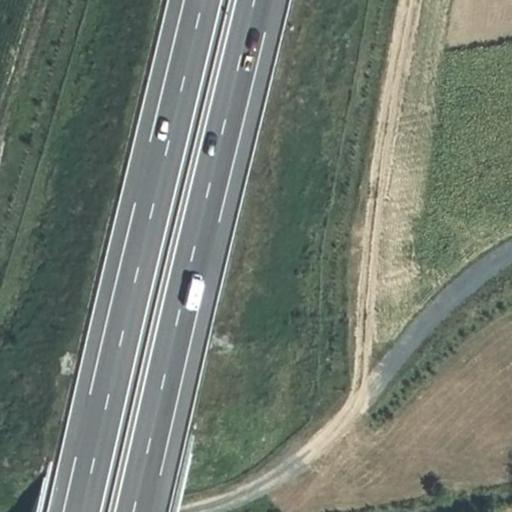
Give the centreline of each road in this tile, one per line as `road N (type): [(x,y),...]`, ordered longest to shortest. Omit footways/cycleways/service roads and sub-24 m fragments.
road 1 (motorway): [(194,0),(71,511)]
road 2 (motorway): [(125,511),(247,0)]
road 3 (track): [(172,511),(271,478),(311,449),(446,299),(511,251)]
road 4 (track): [(408,0),(351,413)]
